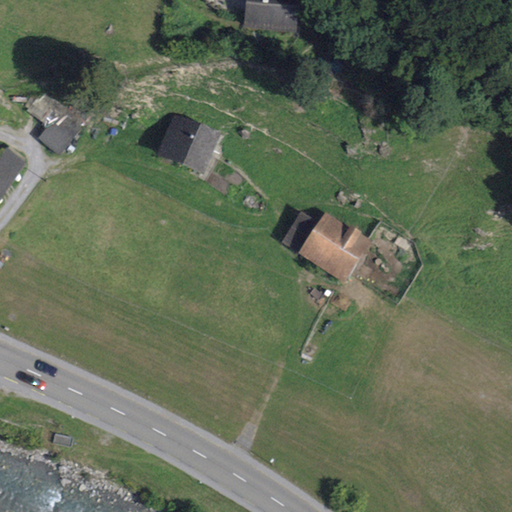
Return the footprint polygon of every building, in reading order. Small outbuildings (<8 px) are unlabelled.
[(251,0),(249,27),(294,32),(297,0),(251,0)] [(62,118),(45,138),(60,150),(77,130),(62,118)] [(176,118),(161,154),(203,172),(218,136),(176,118)] [(7,153),(0,162),(0,197),(23,165),(7,153)] [(303,252),(301,255),(343,280),(366,243),(325,217),(319,226),(304,217),(288,242),(303,252)]
